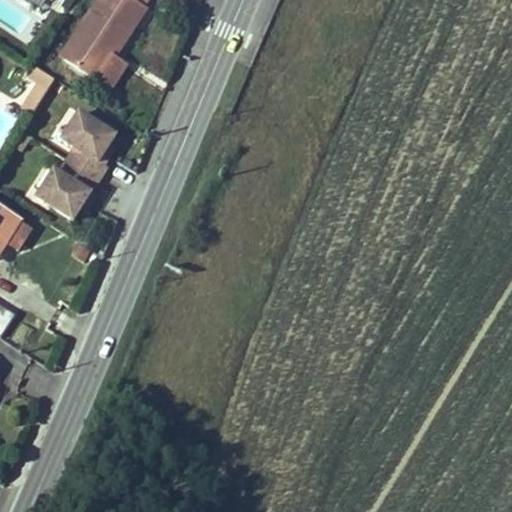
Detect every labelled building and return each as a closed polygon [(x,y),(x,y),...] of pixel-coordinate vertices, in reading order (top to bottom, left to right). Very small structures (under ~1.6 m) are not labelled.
[(135,0),(101,0),(64,60),(96,81),(113,56),(110,54),(112,50),(116,52),(145,8),(135,1),(135,0)] [(128,65),(113,56),(96,81),(111,91),(128,65)] [(55,80),(33,66),(26,77),(38,84),(48,91),(55,80)] [(48,91),(38,84),(22,109),(32,116),(48,91)] [(74,149),(67,161),(99,182),(107,168),(104,166),(99,163),(109,146),(116,136),(79,113),(62,141),(74,149)] [(28,136),(22,133),(13,147),(19,151),(28,136)] [(114,149),(109,146),(99,163),(104,166),(114,149)] [(99,182),(67,161),(59,173),(55,170),(37,199),(73,222),(79,212),(91,194),(99,182)] [(96,197),(91,194),(79,212),(84,215),(96,197)] [(0,254),(6,245),(20,223),(0,210),(0,254)] [(31,230),(20,223),(6,245),(18,252),(31,230)] [(0,306),(0,338),(1,340),(16,316),(0,306)]
